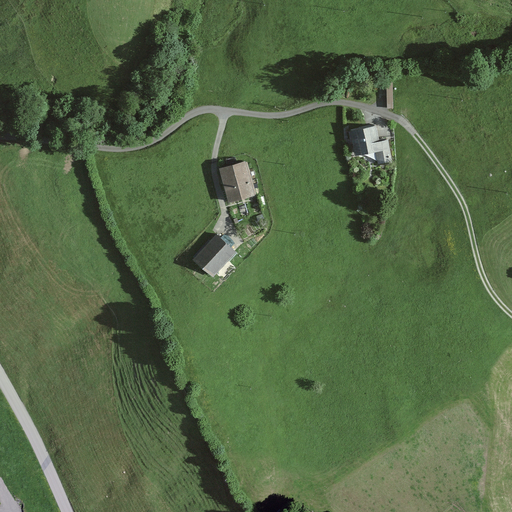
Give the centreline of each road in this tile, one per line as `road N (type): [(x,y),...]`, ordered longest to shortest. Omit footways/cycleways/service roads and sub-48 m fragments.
road 1 (residential): [(0,139),(130,151),(200,112),(281,115),(333,102),(380,111),(416,136)]
road 2 (track): [(416,136),(457,193),(487,285),(511,315)]
road 3 (tertiary): [(67,511),(0,372)]
